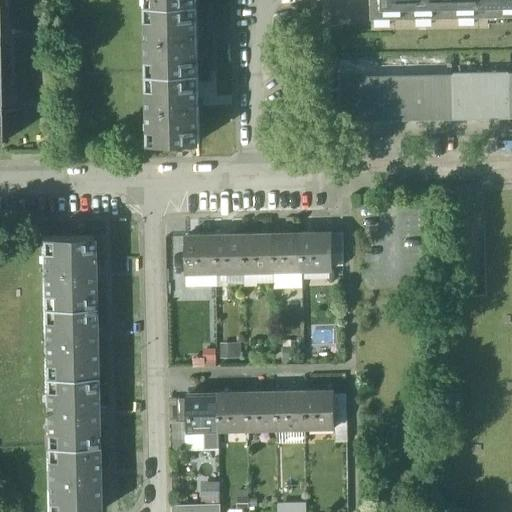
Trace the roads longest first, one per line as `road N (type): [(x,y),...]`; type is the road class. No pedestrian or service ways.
road 1 (residential): [(154,511),(161,500),(153,178)]
road 2 (residential): [(511,170),(263,175)]
road 3 (residential): [(263,175),(255,35),(266,0)]
road 4 (residential): [(153,178),(0,183)]
